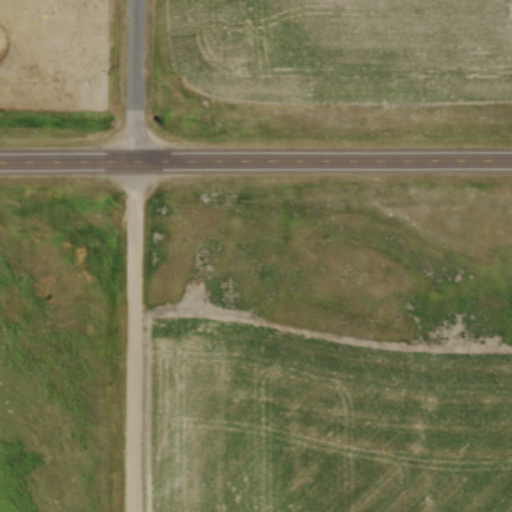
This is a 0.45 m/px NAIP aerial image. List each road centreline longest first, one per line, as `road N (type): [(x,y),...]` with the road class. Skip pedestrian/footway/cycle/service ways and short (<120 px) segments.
road 1 (primary): [(511,159),(0,159)]
road 2 (residential): [(134,511),(139,155)]
road 3 (residential): [(139,155),(139,0)]
